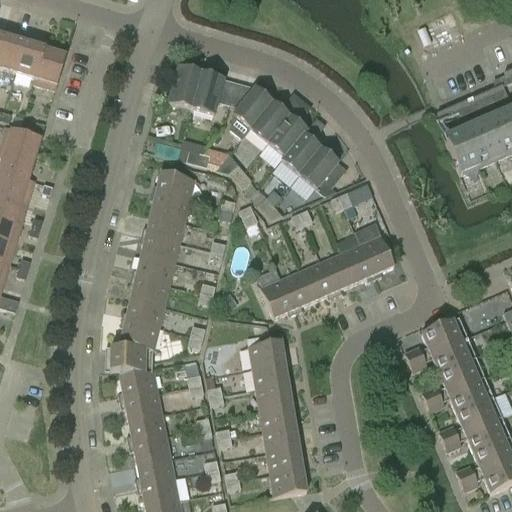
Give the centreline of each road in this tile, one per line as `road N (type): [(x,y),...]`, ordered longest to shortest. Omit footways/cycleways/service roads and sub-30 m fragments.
road 1 (residential): [(372,511),(353,463),(343,369),(367,343),(415,324),(424,304),(390,189),(364,142),(326,101),(243,56),(148,32)]
road 2 (residential): [(87,508),(73,361),(148,32)]
